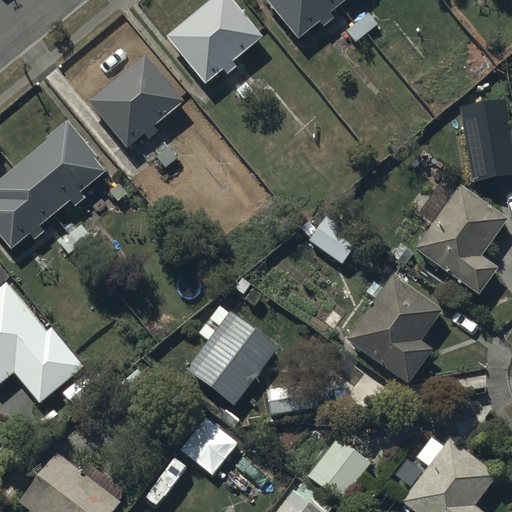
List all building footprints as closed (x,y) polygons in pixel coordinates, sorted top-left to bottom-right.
[(261,38),(228,0),(211,0),(166,39),(205,85),(222,71),(226,76),(237,67),(233,62),(261,38)] [(262,0),(298,42),(320,23),(324,27),(334,18),(331,14),(346,0),(262,0)] [(182,102),(144,56),(87,102),(125,148),(143,134),(148,139),(158,130),(154,125),(182,102)] [(511,134),(506,102),(461,110),(474,186),(511,178),(511,134)] [(49,141),(0,179),(0,237),(10,250),(29,235),(34,241),(44,233),(39,227),(65,207),(70,213),(86,201),(80,193),(107,171),(69,122),(47,139),(49,141)] [(507,220),(460,187),(414,251),(477,296),(496,269),(480,258),(507,220)] [(353,248),(319,225),(308,241),(342,265),(353,248)] [(0,384),(13,373),(39,404),(83,368),(0,269),(0,384)] [(442,310),(391,276),(345,343),(406,385),(431,349),(420,341),(442,310)] [(228,314),(219,307),(197,334),(207,342),(186,369),(232,406),(277,350),(230,312),(228,314)] [(162,400),(137,370),(105,396),(130,426),(162,400)] [(316,382),(266,390),(270,417),(320,409),(316,382)] [(337,435),(305,476),(340,503),(372,461),(337,435)] [(416,459),(427,467),(400,504),(411,511),(480,511),(474,507),(496,476),(448,440),(442,448),(430,439),(416,459)] [(53,453),(15,504),(26,511),(113,511),(129,492),(91,464),(82,475),(53,453)] [(252,456),(243,469),(256,478),(250,487),(262,496),(272,482),(262,475),(268,467),(252,456)] [(298,490),(292,486),(272,511),(322,511),(329,504),(302,484),(298,490)]
